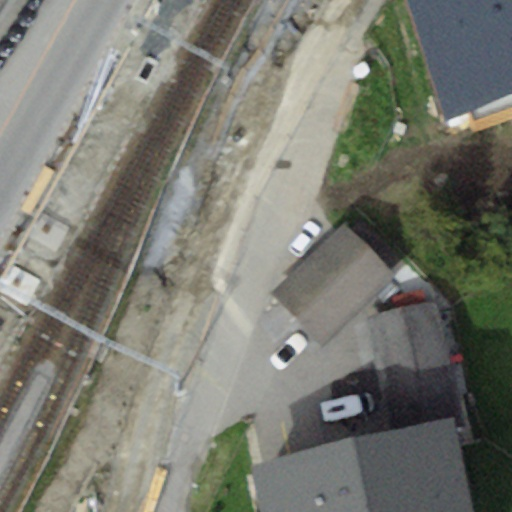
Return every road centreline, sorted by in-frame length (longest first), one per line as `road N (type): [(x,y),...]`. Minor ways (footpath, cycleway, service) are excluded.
road 1 (residential): [(166,511),(178,440),(349,34)]
road 2 (unclassified): [(111,0),(0,211)]
